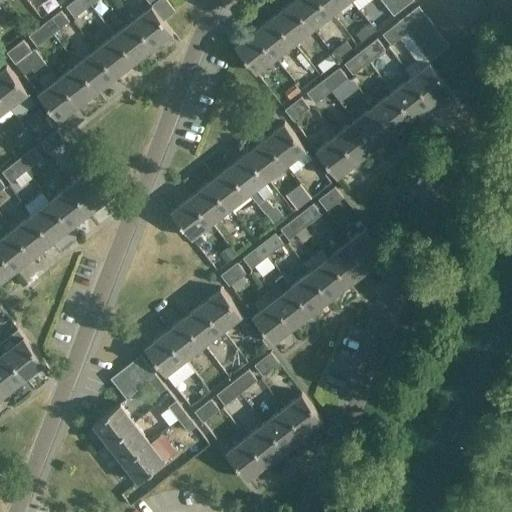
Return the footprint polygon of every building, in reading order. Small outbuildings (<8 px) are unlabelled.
[(74,0),(73,0),(66,6),(75,17),(83,10),(74,0)] [(87,0),(74,0),(83,10),(91,4),(87,0)] [(166,0),(155,0),(150,4),(162,19),(174,10),(166,0)] [(292,0),(291,0),(273,14),(295,42),(314,28),(292,0)] [(322,0),(292,0),(314,28),(333,13),(322,0)] [(322,0),(333,13),(349,0),(322,0)] [(390,0),(386,4),(394,15),(412,0),(390,0)] [(150,4),(132,18),(154,46),(172,32),(150,4)] [(399,21),(407,31),(427,15),(419,5),(399,21)] [(61,10),(53,16),(61,27),(69,21),(61,10)] [(273,14),(254,29),(276,57),(295,42),(273,14)] [(408,32),(414,41),(435,25),(427,15),(407,31),(408,32)] [(61,27),(53,16),(45,23),(53,33),(61,27)] [(132,18),(113,33),(135,61),(154,46),(132,18)] [(399,21),(391,27),(399,38),(408,32),(407,31),(399,21)] [(53,33),(45,23),(37,29),(45,39),(53,33)] [(414,41),(422,50),(442,34),(435,25),(414,41)] [(383,33),(390,44),(399,38),(391,27),(383,33)] [(29,35),(37,46),(45,39),(37,29),(29,35)] [(276,57),(254,29),(235,44),(257,72),(276,57)] [(113,33),(95,48),(116,76),(135,61),(113,33)] [(442,34),(422,50),(430,61),(430,60),(450,45),(442,34)] [(377,38),(369,44),(378,55),(386,48),(377,38)] [(23,39),(14,46),(23,57),(32,50),(23,39)] [(369,44),(361,50),(370,61),(378,55),(369,44)] [(14,64),(23,57),(14,46),(6,52),(14,64)] [(95,48),(76,62),(98,91),(116,76),(95,48)] [(361,50),(353,56),(361,67),(370,61),(361,50)] [(345,63),(353,73),(361,67),(353,56),(345,63)] [(411,75),(433,103),(452,88),(430,60),(430,61),(411,75)] [(76,62),(57,77),(79,105),(98,91),(76,62)] [(6,66),(0,70),(0,95),(9,107),(27,93),(6,66)] [(339,67),(331,73),(340,84),(347,78),(339,67)] [(323,79),(332,90),(340,84),(331,73),(323,79)] [(411,75),(392,90),(414,118),(433,103),(411,75)] [(57,77),(38,92),(60,120),(79,105),(57,77)] [(315,85),(324,96),(332,90),(323,79),(315,85)] [(307,92),(315,103),(324,96),(315,85),(307,92)] [(392,90),(373,104),(395,132),(414,118),(392,90)] [(0,95),(0,114),(9,107),(0,95)] [(301,96),(292,103),(301,114),(310,107),(301,96)] [(284,109),(292,121),(301,114),(292,103),(284,109)] [(373,104),(354,119),(376,147),(395,132),(373,104)] [(26,124),(37,137),(49,128),(38,115),(26,124)] [(354,119),(335,134),(357,162),(376,147),(354,119)] [(284,122),(265,137),(287,165),(306,150),(284,122)] [(56,129),(48,136),(56,146),(65,140),(56,129)] [(357,162),(335,134),(316,148),(338,177),(357,162)] [(56,146),(48,136),(40,142),(48,153),(56,146)] [(265,137),(246,151),(268,179),(287,165),(265,137)] [(26,153),(35,163),(43,157),(35,146),(26,153)] [(246,151),(227,166),(249,194),(268,179),(246,151)] [(26,153),(18,159),(26,169),(35,163),(26,153)] [(18,159),(10,165),(19,176),(26,169),(18,159)] [(2,171),(10,182),(19,176),(10,165),(2,171)] [(227,166),(208,180),(230,208),(249,194),(227,166)] [(87,170),(69,185),(90,212),(108,198),(87,170)] [(208,180),(189,195),(211,223),(230,208),(208,180)] [(69,185),(50,199),(71,227),(90,212),(69,185)] [(335,186),(327,192),(335,203),(343,196),(335,186)] [(318,199),(327,209),(335,203),(327,192),(318,199)] [(211,223),(189,195),(170,210),(192,238),(211,223)] [(50,199),(31,214),(52,242),(71,227),(50,199)] [(305,209),(313,220),(322,214),(313,203),(305,209)] [(296,216),(305,226),(313,220),(305,209),(296,216)] [(31,214),(12,229),(33,257),(52,242),(31,214)] [(289,222),(297,232),(305,226),(296,216),(289,222)] [(281,228),(289,239),(297,232),(289,222),(281,228)] [(365,227),(347,241),(368,269),(387,255),(365,227)] [(12,229),(0,237),(0,252),(14,271),(33,257),(12,229)] [(267,239),(275,249),(283,243),(275,232),(267,239)] [(259,245),(267,256),(275,249),(267,239),(259,245)] [(347,241),(328,256),(349,284),(368,269),(347,241)] [(259,245),(250,251),(259,262),(267,256),(259,245)] [(250,251),(243,257),(251,268),(259,262),(250,251)] [(0,282),(14,271),(0,252),(0,282)] [(328,256),(309,271),(330,298),(349,284),(328,256)] [(237,261),(229,268),(237,279),(242,275),(246,272),(237,261)] [(231,283),(237,279),(229,268),(220,275),(228,286),(231,283)] [(309,271),(290,285),(311,313),(330,298),(309,271)] [(290,285),(271,300),(292,328),(311,313),(290,285)] [(220,288),(201,302),(223,330),(242,316),(220,288)] [(292,328),(271,300),(252,315),(273,343),(292,328)] [(201,302),(182,317),(204,345),(223,330),(201,302)] [(182,317),(163,331),(184,360),(204,345),(182,317)] [(17,328),(0,341),(0,344),(4,350),(4,351),(25,379),(45,364),(23,336),(17,328)] [(184,360),(163,331),(144,346),(165,374),(184,360)] [(4,351),(0,353),(0,385),(6,394),(25,379),(4,351)] [(270,351),(262,358),(271,368),(279,362),(270,351)] [(130,363),(146,383),(149,381),(156,375),(140,354),(130,363)] [(254,364),(263,375),(271,368),(262,358),(254,364)] [(120,370),(136,391),(146,383),(130,363),(120,370)] [(248,368),(240,375),(249,386),(257,380),(248,368)] [(109,378),(125,399),(136,391),(120,370),(109,378)] [(156,375),(149,381),(158,393),(166,387),(156,375)] [(240,375),(232,381),(241,392),(249,386),(240,375)] [(232,381),(224,387),(233,398),(241,392),(232,381)] [(217,393),(224,404),(233,398),(224,387),(217,393)] [(302,392),(283,407),(304,435),(323,420),(302,392)] [(203,404),(211,415),(219,409),(211,398),(203,404)] [(168,406),(177,418),(185,412),(176,400),(168,406)] [(92,424),(107,443),(135,421),(119,402),(92,424)] [(194,410),(203,422),(211,415),(203,404),(194,410)] [(283,407),(264,422),(285,449),(304,435),(283,407)] [(185,412),(177,418),(187,432),(196,425),(185,412)] [(107,443),(122,462),(149,440),(135,421),(107,443)] [(264,422),(245,436),(266,464),(285,449),(264,422)] [(266,464),(245,436),(226,451),(247,479),(266,464)] [(149,440),(122,462),(136,481),(164,459),(149,440)]
